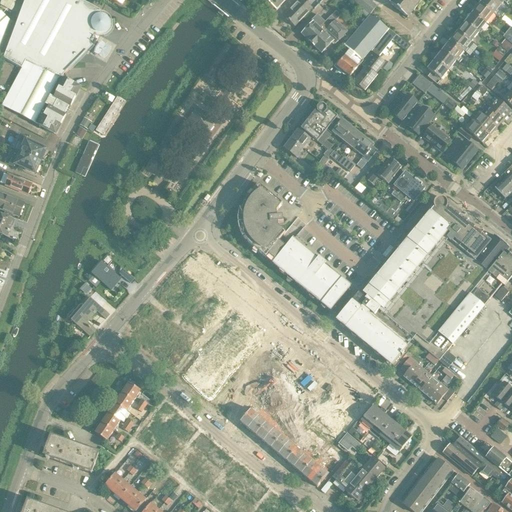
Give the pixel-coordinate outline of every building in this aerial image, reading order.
[(101,11),(80,0),(26,0),(5,59),(23,69),(3,106),(40,126),(55,135),(80,88),(70,82),(66,83),(64,76),(94,45),(91,44),(92,42),(93,43),(96,37),(95,36),(96,35),(97,35),(99,36),(101,36),(103,36),(105,35),(107,34),(109,33),(110,32),(112,30),(112,28),(113,28),(113,26),(113,24),(113,22),(112,20),(111,18),(110,16),(109,15),(107,14),(105,13),(101,12),(101,11)] [(265,0),(276,11),(286,0),(265,0)] [(295,28),(312,10),(301,0),(284,17),(295,28)] [(355,0),(354,2),(370,15),(377,7),(368,0),(355,0)] [(392,0),(390,3),(409,19),(423,0),(392,0)] [(494,15),(505,1),(504,0),(483,0),(480,4),(494,15)] [(486,24),(494,15),(480,4),(473,13),(486,24)] [(0,48),(10,20),(0,10),(0,48)] [(465,22),(479,33),(486,24),(473,13),(465,22)] [(331,16),(325,22),(317,15),(311,22),(313,23),(302,35),(313,45),(324,33),(335,21),(331,16)] [(371,15),(346,46),(351,50),(350,52),(356,57),(359,59),(362,62),(370,52),(388,30),(371,15)] [(335,44),(347,32),(335,21),(324,33),(313,45),(322,53),(333,42),(335,44)] [(471,43),(479,33),(465,22),(458,32),(471,43)] [(366,69),(355,83),(365,91),(377,77),(375,75),(378,72),(384,64),(378,59),(387,48),(386,48),(392,40),(397,43),(407,52),(411,46),(401,38),(401,39),(389,29),(388,30),(370,52),(371,53),(364,61),(366,62),(363,66),(366,69)] [(477,47),(471,43),(458,32),(450,41),(464,52),(470,56),(477,47)] [(450,41),(443,50),(456,61),(457,61),(459,63),(462,60),(459,58),(464,52),(450,41)] [(507,41),(502,47),(508,52),(511,46),(511,44),(509,43),(507,41)] [(497,48),(491,55),(499,61),(505,54),(497,48)] [(449,71),(456,61),(443,50),(435,60),(449,71)] [(344,72),(356,57),(350,52),(337,67),(344,72)] [(252,58),(248,55),(242,63),(246,67),(252,58)] [(362,62),(359,59),(356,57),(344,72),(350,78),(363,63),(362,62)] [(437,85),(449,71),(435,60),(427,69),(432,73),(428,77),(437,85)] [(389,62),(383,69),(389,73),(394,66),(389,62)] [(492,63),(487,69),(491,73),(496,67),(492,63)] [(481,75),(486,79),(490,74),(485,70),(481,75)] [(498,83),(500,84),(506,77),(499,71),(493,79),(498,83)] [(491,90),(498,83),(493,79),(486,86),(491,90)] [(473,89),(478,84),(474,80),(469,86),(473,89)] [(428,82),(421,90),(425,94),(432,86),(428,82)] [(432,86),(427,92),(433,97),(438,91),(432,86)] [(511,108),(511,95),(510,93),(503,101),(511,108)] [(407,94),(390,114),(403,124),(419,104),(407,94)] [(127,103),(118,98),(96,133),(105,138),(127,103)] [(448,98),(443,104),(453,112),(457,106),(448,98)] [(491,109),(504,120),(508,116),(510,117),(511,115),(511,114),(511,113),(511,112),(498,100),(491,109)] [(338,117),(327,108),(327,107),(324,104),(320,105),(317,108),(317,109),(301,129),(317,142),(327,130),(327,131),(336,118),(337,118),(338,117)] [(423,106),(406,126),(419,136),(435,116),(423,106)] [(497,128),(504,120),(491,109),(484,117),(497,128)] [(191,116),(189,118),(195,123),(201,128),(202,128),(208,133),(209,132),(210,130),(213,127),(214,125),(212,123),(208,120),(209,120),(201,114),(201,115),(195,110),(194,113),(191,116)] [(497,128),(484,117),(480,113),(473,121),(490,136),(497,128)] [(88,130),(92,123),(84,118),(80,125),(88,130)] [(341,122),(337,118),(336,118),(327,131),(332,134),(333,133),(343,141),(353,129),(343,120),(341,122)] [(483,145),(490,136),(473,121),(466,130),(472,136),(483,145)] [(432,125),(422,137),(442,154),(452,142),(432,125)] [(75,136),(82,140),(87,131),(80,128),(75,136)] [(458,132),(458,133),(469,142),(473,136),(462,128),(458,132)] [(354,149),(363,137),(353,129),(343,141),(354,149)] [(291,140),(303,149),(310,140),(298,130),(291,140)] [(26,140),(28,138),(18,133),(12,148),(42,162),(44,157),(46,156),(47,153),(47,151),(47,150),(48,150),(26,140)] [(363,137),(354,149),(364,157),(363,158),(368,161),(377,150),(373,146),(373,145),(372,144),(373,143),(369,140),(368,141),(363,137)] [(297,158),(303,149),(291,140),(284,149),(297,158)] [(90,144),(81,162),(78,170),(77,174),(79,176),(83,177),(85,176),(87,173),(99,146),(99,144),(97,142),(95,142),(93,142),(90,144)] [(451,162),(461,170),(462,168),(476,151),(466,143),(451,162)] [(14,167),(15,165),(37,174),(37,173),(39,171),(40,168),(40,166),(42,162),(12,148),(5,163),(14,167)] [(341,165),(347,158),(343,155),(337,162),(341,165)] [(347,158),(341,165),(350,172),(356,165),(347,158)] [(382,169),(378,166),(366,180),(374,187),(380,179),(388,185),(402,168),(391,159),(382,169)] [(511,165),(503,175),(506,178),(495,190),(505,200),(511,192),(511,165)] [(392,196),(397,200),(398,201),(415,181),(406,173),(395,187),(401,192),(398,195),(395,192),(392,196)] [(11,177),(7,187),(29,196),(30,194),(31,194),(32,191),(32,190),(33,185),(11,177)] [(397,200),(390,208),(396,212),(402,204),(407,197),(414,203),(417,205),(420,201),(417,198),(425,189),(421,186),(422,185),(416,180),(415,181),(398,201),(397,200)] [(286,234),(285,233),(278,227),(278,224),(284,223),(283,216),(277,217),(276,212),(283,204),(258,185),(248,198),(245,202),(242,209),(240,216),(240,224),(242,231),(245,238),(249,244),(252,247),(274,264),(287,248),(283,244),(279,241),(286,234)] [(0,194),(0,209),(21,218),(23,213),(24,213),(25,210),(24,209),(26,205),(0,194)] [(443,199),(442,199),(441,199),(440,199),(439,199),(437,200),(436,200),(435,201),(435,202),(434,203),(434,204),(434,205),(434,206),(434,207),(434,208),(362,295),(366,299),(417,342),(417,343),(440,362),(444,357),(448,353),(447,352),(502,285),(505,287),(509,281),(511,282),(511,256),(506,251),(509,248),(494,236),(490,241),(467,223),(448,206),(448,205),(447,204),(447,203),(447,202),(446,202),(446,201),(445,201),(445,200),(444,200),(443,199)] [(379,200),(375,205),(385,214),(390,208),(379,200)] [(399,216),(390,208),(385,214),(394,221),(397,218),(397,217),(399,216)] [(0,234),(9,238),(11,232),(15,221),(0,214),(0,234)] [(400,226),(403,222),(397,217),(397,218),(394,221),(400,226)] [(318,260),(293,240),(287,248),(274,264),(332,311),(351,287),(325,266),(327,264),(319,258),(318,260)] [(202,258),(172,294),(190,309),(198,299),(224,321),(241,301),(216,279),(220,273),(202,258)] [(102,263),(92,274),(111,291),(121,279),(102,263)] [(124,270),(120,275),(131,284),(135,279),(124,270)] [(85,284),(80,291),(86,296),(92,290),(85,284)] [(494,297),(501,302),(508,293),(502,287),(494,297)] [(366,299),(362,295),(361,296),(358,294),(337,320),(395,368),(416,343),(417,343),(417,342),(366,299)] [(110,314),(91,298),(80,311),(77,309),(74,313),(76,315),(72,320),(91,337),(97,329),(88,322),(97,312),(106,319),(110,314)] [(159,310),(129,345),(147,360),(151,355),(177,377),(194,356),(173,338),(168,334),(176,325),(159,310)] [(273,326),(261,341),(268,347),(269,347),(281,333),(273,326)] [(268,347),(266,350),(281,363),(296,345),(281,333),(269,347),(268,347)] [(296,345),(281,363),(295,375),(310,357),(296,345)] [(444,357),(452,364),(456,359),(448,353),(444,357)] [(310,357),(295,375),(310,387),(325,370),(310,357)] [(440,362),(448,369),(452,364),(444,357),(440,362)] [(410,358),(401,369),(406,374),(403,377),(412,385),(424,371),(415,364),(416,363),(410,358)] [(53,366),(60,371),(65,366),(58,360),(53,366)] [(325,370),(310,387),(325,400),(340,383),(325,370)] [(421,391),(432,377),(424,371),(412,385),(421,391)] [(432,377),(421,391),(429,398),(440,384),(432,377)] [(123,393),(134,401),(141,390),(130,382),(123,393)] [(226,382),(214,396),(222,403),(233,389),(226,382)] [(497,387),(491,394),(494,396),(500,401),(495,406),(498,409),(511,390),(511,388),(505,383),(504,382),(499,388),(497,387)] [(447,402),(455,393),(450,388),(448,391),(440,384),(429,398),(437,405),(443,398),(447,402)] [(233,389),(222,403),(229,409),(241,395),(233,389)] [(511,390),(498,409),(500,411),(505,405),(511,409),(511,407),(511,390)] [(127,411),(134,401),(123,393),(116,403),(127,411)] [(241,395),(229,409),(236,415),(248,401),(241,395)] [(139,404),(145,408),(148,404),(142,400),(139,404)] [(248,401),(236,415),(244,421),(255,408),(248,401)] [(120,421),(127,411),(116,403),(109,413),(120,421)] [(142,413),(145,408),(139,404),(136,409),(142,413)] [(366,411),(357,422),(360,424),(369,432),(379,420),(380,421),(385,415),(385,416),(388,413),(382,408),(380,411),(374,407),(369,413),(366,411)] [(255,408),(244,421),(251,428),(263,414),(255,408)] [(114,431),(120,421),(109,413),(102,423),(114,431)] [(263,414),(251,428),(258,434),(270,420),(263,414)] [(391,420),(385,416),(385,415),(380,421),(379,420),(369,432),(379,439),(380,437),(381,437),(389,428),(391,430),(395,424),(396,424),(398,421),(393,417),(391,420)] [(502,419),(498,425),(505,431),(509,426),(502,419)] [(125,424),(131,428),(134,424),(128,420),(125,424)] [(270,420),(258,434),(266,440),(277,426),(270,420)] [(107,441),(114,431),(102,423),(95,434),(107,441)] [(128,433),(131,428),(125,424),(122,429),(128,433)] [(401,429),(396,424),(395,424),(391,430),(389,428),(381,437),(391,445),(397,438),(398,439),(399,438),(401,439),(406,433),(407,433),(409,430),(404,426),(401,429)] [(277,426),(266,440),(273,446),(285,432),(277,426)] [(353,428),(349,433),(353,437),(357,432),(353,428)] [(498,429),(492,436),(501,444),(507,437),(498,429)] [(285,432),(273,446),(281,453),(292,439),(285,432)] [(413,438),(407,433),(406,433),(401,439),(399,438),(398,439),(397,438),(391,445),(400,453),(413,438)] [(118,434),(116,438),(122,443),(125,438),(118,434)] [(348,434),(344,439),(353,446),(357,442),(348,434)] [(99,454),(56,439),(52,437),(49,444),(46,443),(44,448),(47,449),(45,457),(92,474),(99,454)] [(461,438),(453,447),(473,463),(475,460),(476,461),(481,455),(461,438)] [(341,442),(340,444),(349,451),(353,446),(344,439),(341,442)] [(473,463),(453,447),(451,445),(444,453),(473,476),(479,469),(480,470),(488,461),(481,455),(476,461),(475,460),(473,463)] [(489,455),(486,458),(492,462),(499,468),(506,459),(494,449),(489,455)] [(382,455),(379,460),(388,467),(391,463),(382,455)] [(364,470),(376,480),(386,469),(370,456),(366,461),(369,464),(364,469),(364,470)] [(438,459),(403,505),(413,511),(420,511),(452,470),(438,459)] [(499,468),(511,478),(511,463),(506,459),(499,468)] [(364,470),(364,469),(354,460),(344,472),(336,481),(347,490),(345,491),(358,502),(367,491),(376,480),(364,470)] [(488,461),(480,470),(490,478),(493,475),(497,478),(498,477),(502,472),(491,463),(488,461)] [(113,493),(123,481),(115,474),(105,486),(113,493)] [(461,496),(468,487),(470,485),(458,475),(452,484),(448,489),(459,498),(461,496)] [(121,499),(131,487),(123,481),(113,493),(121,499)] [(511,493),(505,488),(501,485),(498,489),(507,496),(502,503),(511,510),(511,493)] [(129,506),(139,494),(131,487),(121,499),(129,506)] [(455,508),(453,511),(454,511),(457,511),(458,511),(462,506),(465,508),(476,494),(470,489),(457,505),(456,507),(455,508)] [(139,494),(129,506),(136,511),(137,511),(147,500),(139,494)] [(473,511),(483,499),(476,494),(465,508),(462,511),(473,511)] [(473,511),(483,511),(485,510),(490,504),(483,499),(473,511)] [(436,503),(429,511),(452,511),(453,511),(455,508),(456,507),(447,500),(442,507),(436,503)] [(57,511),(56,511),(29,501),(26,508),(23,507),(21,511),(57,511)]
